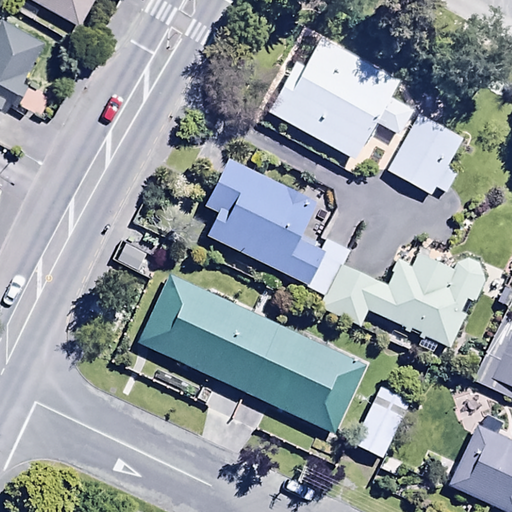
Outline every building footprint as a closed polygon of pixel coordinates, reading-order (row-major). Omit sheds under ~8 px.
[(26,0),(77,28),(92,0),(26,0)] [(0,109),(8,114),(29,80),(23,76),(41,45),(0,21),(0,109)] [(292,64),(264,114),(350,161),(369,126),(393,139),(408,111),(388,100),(397,83),(317,38),(300,68),(292,64)] [(417,115),(384,173),(428,198),(432,191),(442,197),(456,172),(447,166),(461,141),(417,115)] [(320,297),(340,266),(346,253),(324,242),(321,248),(298,237),(315,204),(225,159),(201,207),(215,214),(204,237),(304,286),(303,289),(320,297)] [(120,242),(110,263),(135,275),(145,254),(120,242)] [(340,266),(320,297),(315,309),(358,330),(367,312),(419,338),(415,347),(431,355),(436,345),(446,350),(462,315),(459,313),(465,301),(472,304),(483,281),(476,265),(464,258),(450,265),(419,249),(409,268),(395,261),(382,287),(340,266)] [(166,275),(134,344),(333,436),(365,367),(166,275)] [(511,296),(503,293),(472,362),(511,380),(511,296)] [(407,385),(376,370),(349,426),(381,441),(407,385)] [(479,427),(474,425),(444,486),(495,511),(511,511),(511,443),(495,435),(500,424),(484,416),(479,427)]
